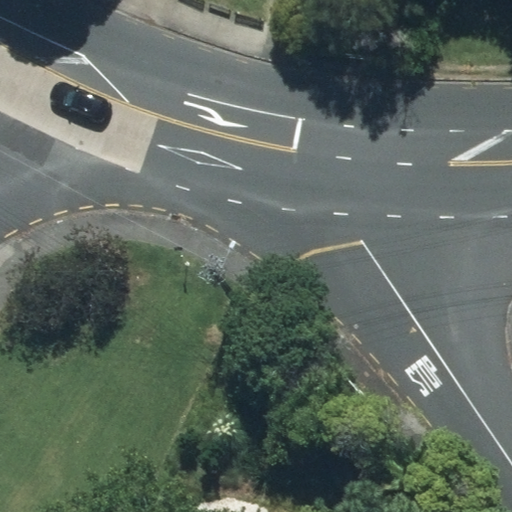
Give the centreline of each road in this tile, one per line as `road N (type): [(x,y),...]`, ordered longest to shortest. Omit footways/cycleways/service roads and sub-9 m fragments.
road 1 (unclassified): [(511,479),(376,270),(322,160)]
road 2 (secondary): [(17,59),(125,104),(322,160)]
road 3 (secondary): [(322,160),(511,174)]
